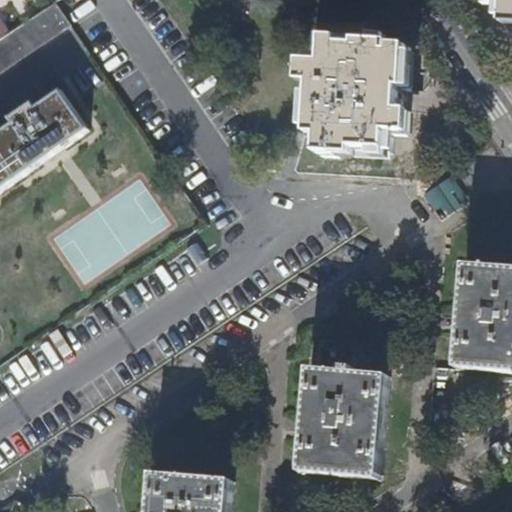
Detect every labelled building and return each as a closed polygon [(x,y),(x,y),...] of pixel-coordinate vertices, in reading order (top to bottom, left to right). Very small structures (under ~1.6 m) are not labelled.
[(0,0),(0,38),(11,31),(0,15),(0,0)] [(0,71),(72,24),(58,2),(0,39),(0,71)] [(396,45),(365,44),(365,48),(332,47),(331,66),(316,65),(315,86),(319,86),(317,131),(327,131),(326,155),(342,156),(342,150),(394,152),(395,134),(410,134),(411,114),(407,114),(408,101),(408,91),(414,91),(415,56),(396,55),(396,45)] [(0,193),(54,157),(92,130),(63,91),(39,108),(35,103),(14,118),(17,123),(0,135),(0,193)] [(468,318),(465,361),(463,361),(462,364),(464,364),(464,367),(467,367),(467,365),(511,369),(511,267),(470,264),(470,268),(471,268),(468,318)] [(313,418),(310,464),(306,464),(306,467),(309,468),(309,471),(311,471),(311,470),(382,476),(382,478),(384,478),(385,475),(386,475),(387,472),(385,472),(392,378),(394,378),(394,375),(359,372),(359,368),(349,367),(349,371),(315,368),(314,371),(316,371),(313,418)] [(156,511),(234,511),(237,482),(239,482),(239,479),(158,472),(158,475),(159,475),(156,511)]
